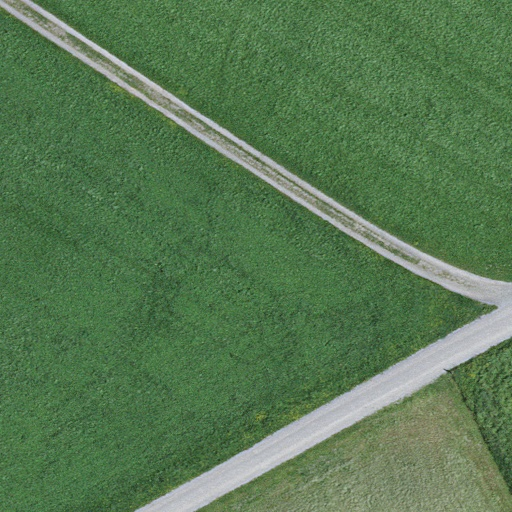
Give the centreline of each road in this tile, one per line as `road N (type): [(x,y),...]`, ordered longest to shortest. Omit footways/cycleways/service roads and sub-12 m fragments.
road 1 (track): [(511,297),(432,270),(354,227),(12,0)]
road 2 (track): [(158,511),(511,322)]
